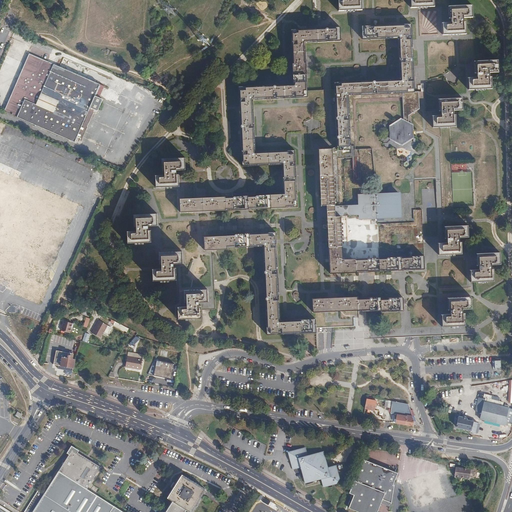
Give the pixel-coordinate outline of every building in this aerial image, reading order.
[(338,0),(339,11),(363,10),(362,0),(338,0)] [(168,2),(161,9),(168,16),(175,9),(168,2)] [(464,18),(473,18),(472,6),(449,6),(449,19),(452,19),(452,23),(443,23),(443,35),(466,34),(466,22),(464,22),(464,18)] [(412,24),(362,26),(363,40),(399,39),(400,79),(336,82),(339,150),(353,150),(350,96),(415,93),(412,24)] [(341,42),(340,28),(291,30),(294,85),(265,86),(266,100),(308,98),(305,43),(341,42)] [(203,35),(199,40),(203,44),(207,40),(203,35)] [(17,86),(13,97),(11,97),(4,112),(75,142),(95,97),(96,93),(100,84),(29,54),(15,86),(17,86)] [(469,90),(476,90),(492,89),(492,77),(490,77),(489,73),(499,73),(498,60),(475,61),(475,73),(478,73),(478,78),(469,78),(469,90)] [(266,100),(265,86),(239,87),(243,166),(282,165),(283,195),(186,199),(179,199),(180,213),(297,207),(296,180),(295,153),(295,151),(256,152),(253,100),(266,100)] [(96,93),(95,97),(107,102),(109,98),(96,93)] [(418,97),(408,97),(409,111),(412,113),(418,109),(418,97)] [(433,128),(440,128),(456,127),(456,115),(453,115),(453,111),(463,111),(462,98),(439,99),(440,111),(442,111),(442,116),(433,116),(433,128)] [(402,120),(395,124),(394,127),(391,129),(391,137),(395,139),(395,142),(400,144),(414,135),(414,131),(412,130),(412,129),(409,127),(409,122),(406,122),(402,120)] [(321,176),(335,176),(334,149),(320,150),(321,176)] [(155,175),(156,188),(179,187),(178,174),(176,174),(176,170),(185,170),(185,158),(161,159),(162,171),(164,171),(164,175),(155,175)] [(361,182),(360,158),(348,158),(348,166),(354,166),(354,182),(361,182)] [(1,161),(0,163),(0,170),(18,178),(22,171),(1,161)] [(47,280),(77,202),(0,172),(0,282),(18,289),(15,295),(40,305),(49,281),(47,280)] [(330,247),(344,247),(342,217),(337,217),(335,176),(321,176),(323,206),(329,206),(330,247)] [(95,196),(101,198),(107,183),(100,181),(95,196)] [(400,193),(361,195),(362,219),(401,217),(400,193)] [(128,244),(151,243),(150,230),(148,230),(148,226),(157,226),(157,220),(157,214),(150,214),(133,215),(134,227),(136,227),(136,231),(127,231),(128,244)] [(459,238),(469,238),(468,226),(445,227),(445,239),(448,239),(448,243),(439,243),(440,255),(446,255),(462,254),(462,242),(459,242),(459,238)] [(205,250),(212,250),(227,250),(227,248),(263,246),(266,310),(267,335),(316,333),(315,319),(280,321),(276,232),(227,234),(227,236),(204,237),(205,250)] [(344,260),(344,247),(330,247),(332,273),(400,270),(425,270),(425,256),(344,260)] [(161,269),(152,270),(152,282),(176,281),(176,269),(173,269),(173,265),(182,264),(182,252),(158,253),(159,265),(161,265),(161,269)] [(470,271),(471,282),(494,281),(494,269),(491,269),(491,265),(500,265),(500,253),(477,254),(477,266),(480,266),(480,270),(470,271)] [(187,307),(177,307),(178,320),(201,319),(200,310),(200,307),(198,307),(197,303),(208,302),(207,290),(184,291),(184,303),(187,303),(187,307)] [(380,299),(380,297),(358,298),(358,297),(313,299),(313,312),(358,310),(358,312),(381,311),(381,312),(404,311),(403,298),(380,299)] [(442,315),(443,327),(465,326),(465,314),(462,314),(462,310),(472,309),(471,297),(448,298),(448,310),(451,311),(451,314),(442,315)] [(355,318),(332,319),(332,327),(355,326),(355,318)] [(61,330),(69,333),(71,328),(73,323),(64,320),(61,330)] [(107,325),(99,321),(92,333),(101,337),(107,325)] [(74,353),(59,350),(56,364),(60,365),(65,366),(73,368),(75,360),(72,359),(73,356),(74,353)] [(140,370),(142,359),(127,356),(125,367),(140,370)] [(175,364),(158,360),(154,376),(171,379),(175,364)] [(475,412),(481,413),(484,403),(484,400),(477,398),(475,412)] [(376,401),(368,400),(366,399),(364,409),(374,411),(376,401)] [(414,421),(407,404),(391,401),(390,408),(389,413),(406,416),(405,420),(405,422),(403,422),(402,425),(413,427),(414,421)] [(481,413),(480,420),(505,425),(508,408),(484,403),(481,413)] [(467,419),(459,417),(457,428),(461,429),(461,430),(470,433),(470,432),(475,433),(478,424),(466,420),(467,419)] [(288,452),(292,470),(300,468),(304,484),(321,480),(323,488),(336,485),(340,479),(336,465),(328,468),(324,451),(308,456),(306,447),(288,452)] [(184,511),(186,509),(190,511),(191,511),(206,490),(183,475),(169,498),(183,507),(179,511),(123,511),(87,488),(101,467),(73,450),(33,511),(184,511)] [(396,473),(361,460),(348,493),(353,495),(348,508),(360,511),(376,511),(382,498),(390,502),(393,489),(391,489),(394,479),(396,473)] [(473,470),(455,467),(454,476),(468,479),(468,477),(472,478),(473,470)]
